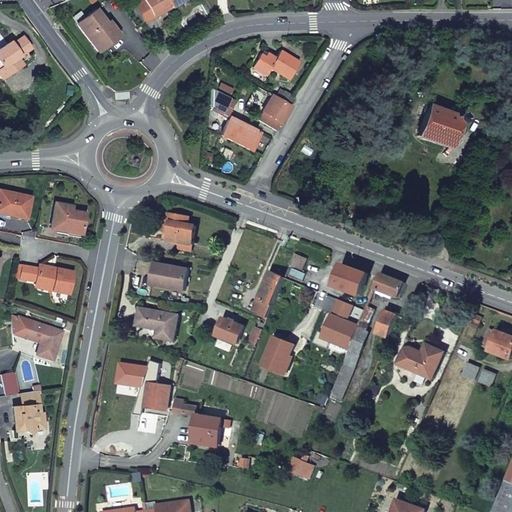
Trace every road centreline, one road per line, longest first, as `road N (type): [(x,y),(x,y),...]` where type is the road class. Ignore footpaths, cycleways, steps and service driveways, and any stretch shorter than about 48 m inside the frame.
road 1 (primary): [(168,183),(511,302)]
road 2 (residential): [(66,511),(120,195)]
road 3 (residential): [(147,110),(182,54),(215,36),(257,25),(345,23)]
road 4 (residential): [(261,179),(345,23)]
road 5 (residential): [(345,23),(511,20)]
road 6 (tertiary): [(113,113),(23,0)]
